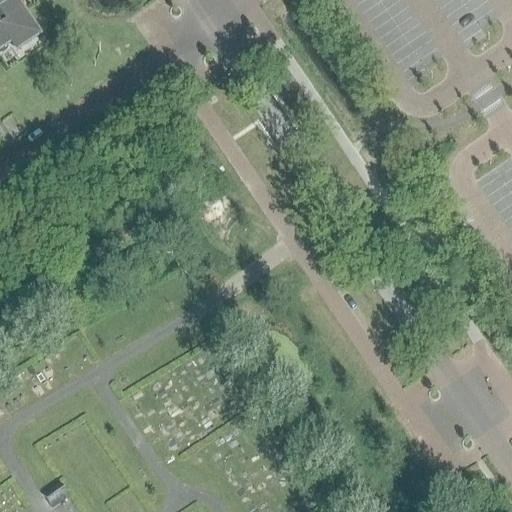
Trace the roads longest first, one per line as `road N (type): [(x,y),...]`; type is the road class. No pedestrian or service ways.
road 1 (tertiary): [(511,470),(208,24)]
road 2 (unclassified): [(0,169),(208,24)]
